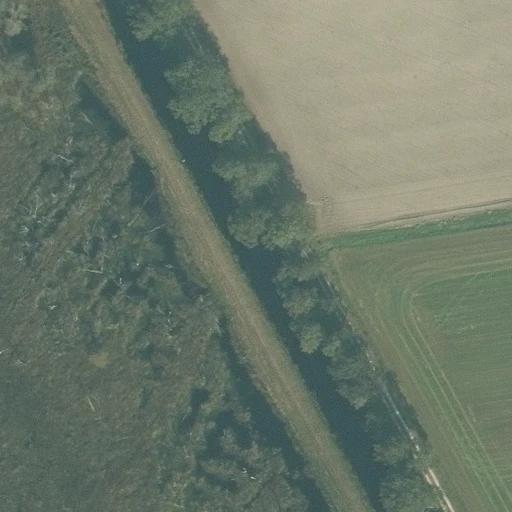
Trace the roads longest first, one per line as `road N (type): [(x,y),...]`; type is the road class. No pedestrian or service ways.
road 1 (track): [(66,0),(84,14),(355,511)]
road 2 (track): [(449,511),(172,0)]
